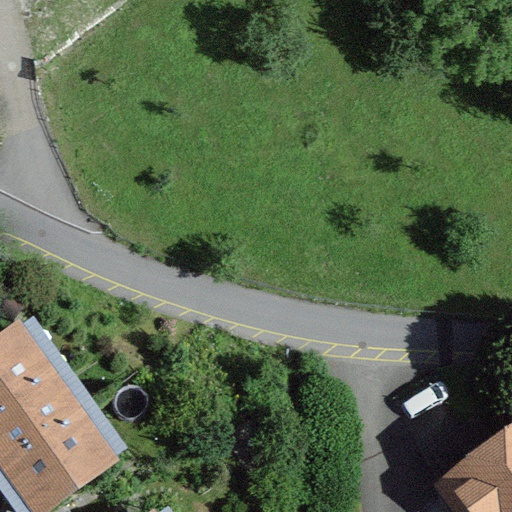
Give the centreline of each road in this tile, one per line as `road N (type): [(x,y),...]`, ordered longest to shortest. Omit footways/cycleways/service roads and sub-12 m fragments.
road 1 (unclassified): [(0,207),(63,244),(226,304),(370,329)]
road 2 (residential): [(370,329),(372,511)]
road 3 (unclassified): [(370,329),(511,341)]
